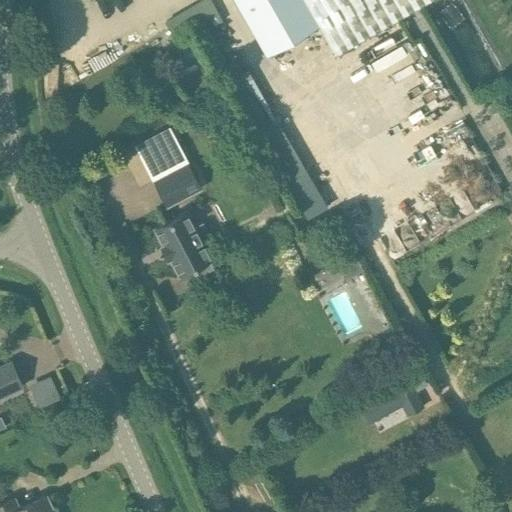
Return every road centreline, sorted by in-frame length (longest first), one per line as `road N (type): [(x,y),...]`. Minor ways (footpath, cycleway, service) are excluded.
road 1 (tertiary): [(155,511),(44,250)]
road 2 (tertiary): [(44,250),(6,120),(5,0)]
